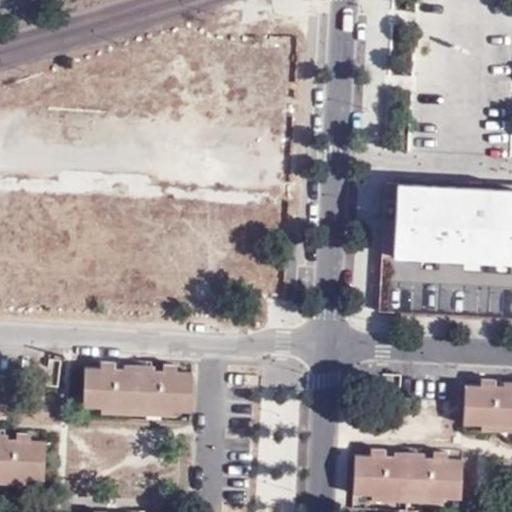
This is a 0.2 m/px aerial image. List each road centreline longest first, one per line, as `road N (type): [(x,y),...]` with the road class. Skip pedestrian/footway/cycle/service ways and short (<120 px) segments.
road 1 (residential): [(329,346),(344,0)]
road 2 (residential): [(0,330),(329,346)]
road 3 (residential): [(329,346),(511,355)]
road 4 (residential): [(321,511),(329,346)]
